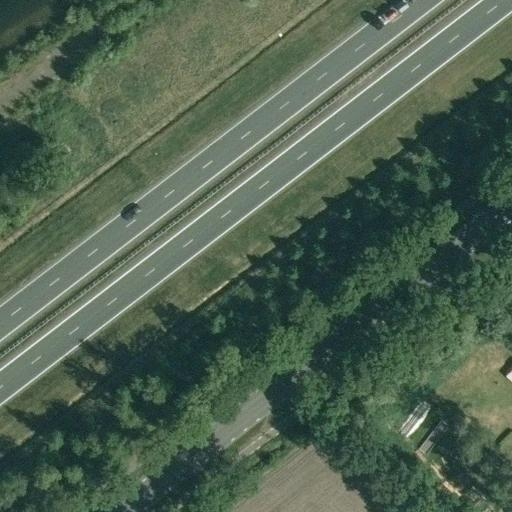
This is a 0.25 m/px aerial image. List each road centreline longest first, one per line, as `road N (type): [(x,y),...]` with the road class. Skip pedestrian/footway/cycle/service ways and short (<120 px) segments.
road 1 (trunk): [(0,385),(501,0)]
road 2 (trunk): [(425,0),(0,323)]
road 3 (tertiary): [(121,511),(511,206)]
road 4 (track): [(133,0),(0,88)]
